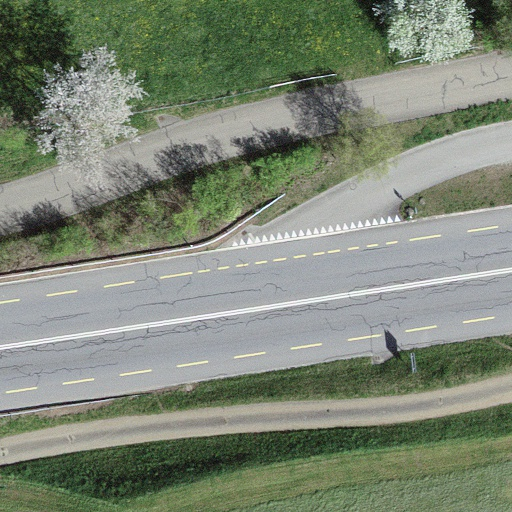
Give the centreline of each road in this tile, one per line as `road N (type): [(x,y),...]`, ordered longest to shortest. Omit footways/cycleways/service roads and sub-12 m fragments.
road 1 (unclassified): [(511,82),(0,201)]
road 2 (primary): [(0,346),(511,271)]
road 3 (track): [(511,401),(430,420),(213,432),(0,463)]
